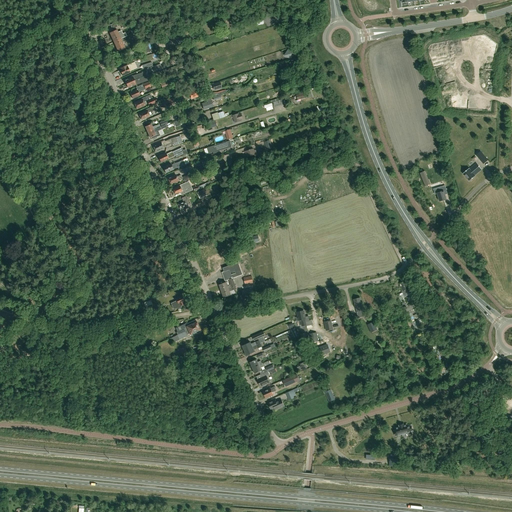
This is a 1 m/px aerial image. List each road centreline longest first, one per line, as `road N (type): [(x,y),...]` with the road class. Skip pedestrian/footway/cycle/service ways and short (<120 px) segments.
road 1 (primary): [(461,511),(0,468)]
road 2 (primary): [(0,474),(393,511)]
road 3 (residential): [(214,310),(72,0)]
road 4 (track): [(404,267),(301,42)]
road 5 (residential): [(214,310),(386,278),(418,253)]
road 6 (residential): [(312,431),(454,387),(491,361)]
road 7 (residential): [(312,431),(282,446),(274,439),(214,310)]
road 8 (primary): [(349,71),(374,156),(416,231)]
